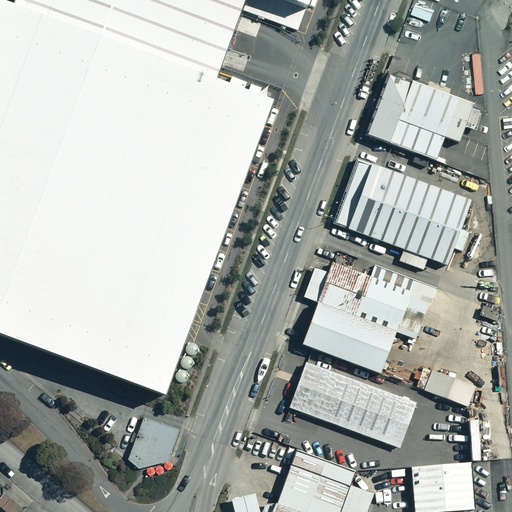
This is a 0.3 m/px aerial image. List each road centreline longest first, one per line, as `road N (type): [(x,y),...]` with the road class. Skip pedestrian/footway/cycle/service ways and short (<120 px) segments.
road 1 (tertiary): [(189,511),(380,0)]
road 2 (tertiary): [(0,378),(54,424),(127,511)]
